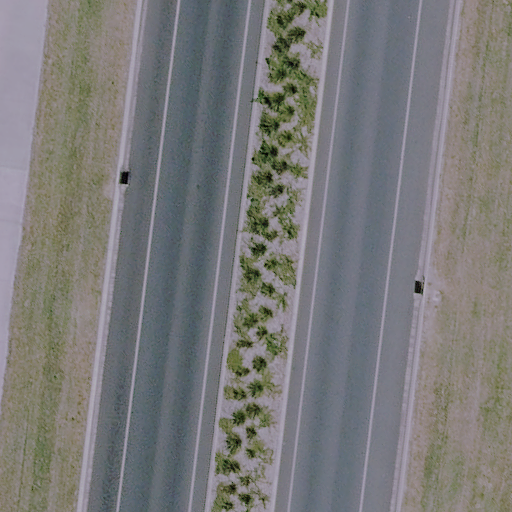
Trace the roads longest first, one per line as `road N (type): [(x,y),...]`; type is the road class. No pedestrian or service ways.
road 1 (secondary): [(142,511),(202,0)]
road 2 (secondary): [(361,0),(306,511)]
